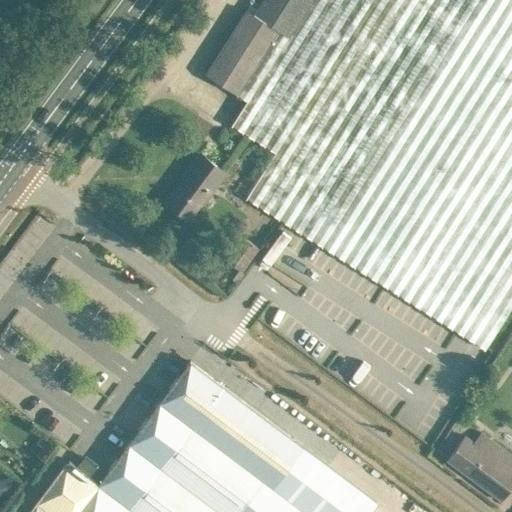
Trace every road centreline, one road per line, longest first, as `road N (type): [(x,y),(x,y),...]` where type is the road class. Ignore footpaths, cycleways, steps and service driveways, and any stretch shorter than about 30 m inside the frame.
road 1 (unclassified): [(483,511),(11,168)]
road 2 (secondary): [(11,168),(136,0)]
